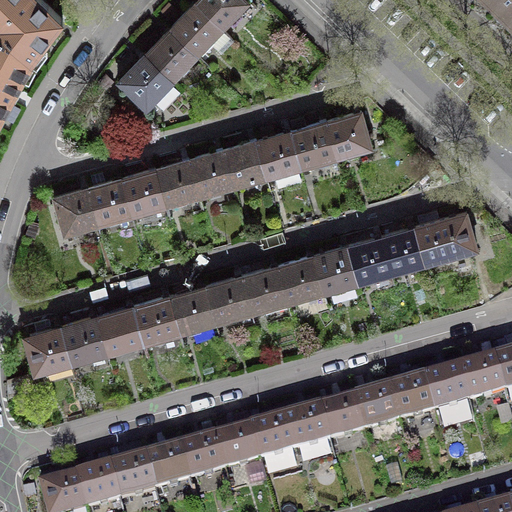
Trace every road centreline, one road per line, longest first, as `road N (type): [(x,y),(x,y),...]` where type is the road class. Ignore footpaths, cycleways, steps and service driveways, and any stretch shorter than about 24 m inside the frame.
road 1 (residential): [(0,454),(511,310)]
road 2 (residential): [(0,320),(511,177)]
road 3 (residential): [(415,71),(83,163),(32,160)]
road 4 (residential): [(32,160),(60,104),(136,0)]
road 5 (residential): [(377,511),(511,474)]
road 6 (residential): [(415,71),(511,158)]
